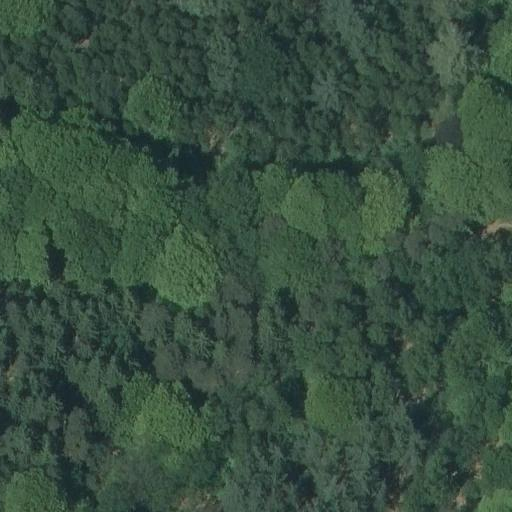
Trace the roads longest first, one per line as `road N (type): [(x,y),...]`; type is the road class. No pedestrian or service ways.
road 1 (track): [(511,252),(462,262),(371,299),(312,300),(117,261),(0,218)]
road 2 (unknown): [(0,134),(224,186),(307,188),(498,164),(511,153)]
